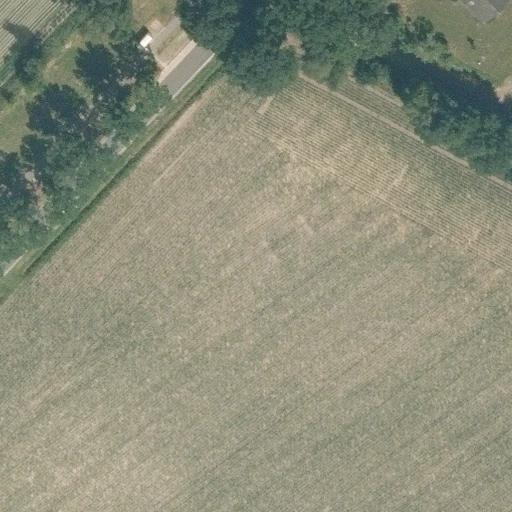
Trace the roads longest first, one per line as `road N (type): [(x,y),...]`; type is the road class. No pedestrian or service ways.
road 1 (secondary): [(0,266),(252,0)]
road 2 (unclassified): [(511,111),(301,0)]
